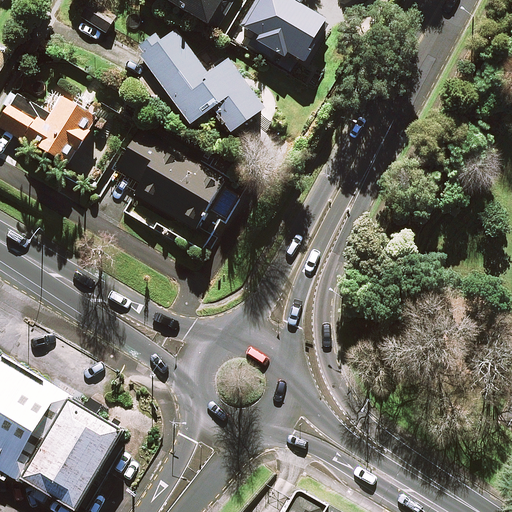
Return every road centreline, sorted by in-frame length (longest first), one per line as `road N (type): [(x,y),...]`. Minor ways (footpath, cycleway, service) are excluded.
road 1 (secondary): [(419,44),(328,283),(324,327),(346,397),(444,511)]
road 2 (secondary): [(334,190),(296,305),(286,364)]
road 3 (secondary): [(232,336),(334,190)]
road 4 (secondary): [(419,44),(334,190)]
road 5 (secondary): [(190,388),(68,284)]
road 6 (secondary): [(68,284),(218,340)]
road 7 (secondary): [(291,384),(387,479)]
road 8 (secondary): [(387,479),(263,431)]
road 9 (residential): [(146,511),(189,433),(194,402)]
